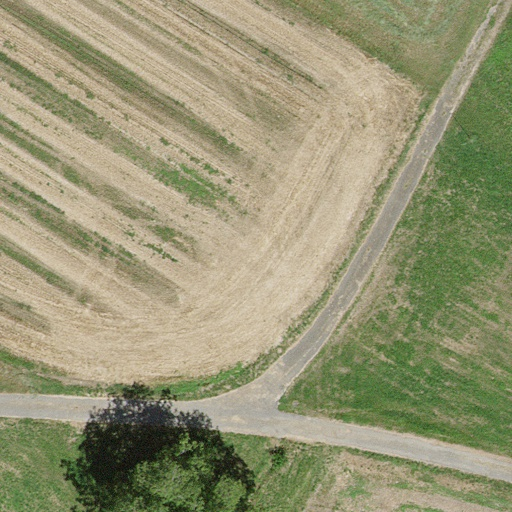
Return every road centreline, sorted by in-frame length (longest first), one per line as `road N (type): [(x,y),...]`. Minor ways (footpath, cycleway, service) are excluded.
road 1 (track): [(502,0),(330,314),(240,417),(0,407)]
road 2 (track): [(240,417),(511,472)]
